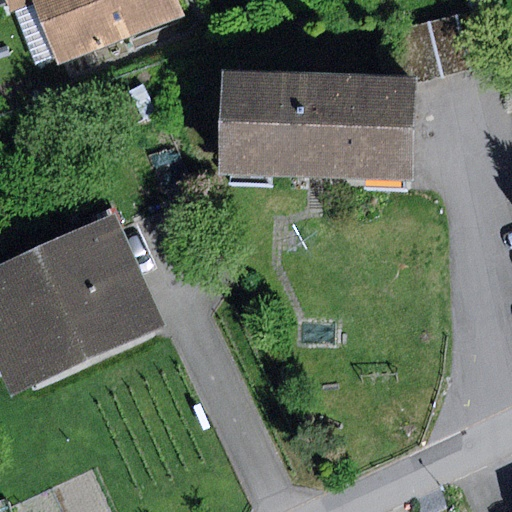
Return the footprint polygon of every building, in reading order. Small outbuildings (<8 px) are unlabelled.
[(39,0),(62,58),(183,14),(178,0),(39,0)] [(485,8),(403,27),(416,79),(497,60),(489,27),(485,8)] [(419,80),(232,74),(229,176),(417,181),(419,80)] [(67,221),(74,238),(105,225),(97,207),(67,221)] [(74,238),(0,270),(0,358),(16,395),(168,328),(119,218),(105,225),(74,238)]
